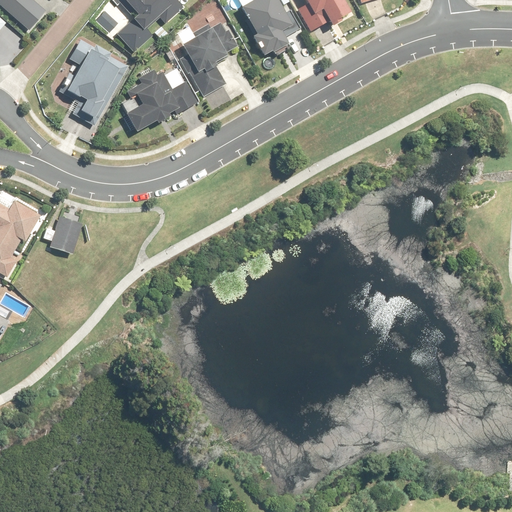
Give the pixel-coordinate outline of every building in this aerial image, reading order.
[(0,0),(0,3),(30,30),(47,11),(34,0),(0,0)] [(125,0),(139,16),(119,33),(135,52),(153,36),(147,29),(159,19),(165,26),(185,8),(177,0),(125,0)] [(238,0),(258,34),(253,37),(265,57),(273,52),(274,54),(290,46),(282,32),(294,25),(279,0),(238,0)] [(303,0),(306,4),(297,10),(311,34),(325,26),(317,14),(323,10),(332,27),(353,14),(344,0),(303,0)] [(189,27),(169,37),(188,74),(191,73),(204,97),(227,85),(216,62),(229,56),(227,53),(239,47),(227,21),(213,28),(211,23),(192,33),(189,27)] [(15,31),(7,31),(7,51),(15,51),(15,31)] [(76,102),(71,112),(95,126),(128,66),(110,56),(112,53),(96,45),(94,48),(80,40),(69,59),(82,66),(66,96),(76,102)] [(132,98),(122,104),(137,132),(158,121),(160,124),(172,118),(170,115),(175,112),(177,114),(198,103),(186,82),(184,83),(177,69),(166,75),(164,72),(157,76),(154,71),(139,79),(142,84),(128,92),(132,98)] [(0,273),(8,277),(17,261),(11,258),(22,239),(25,241),(40,214),(14,200),(10,207),(0,201),(0,273)] [(83,225),(60,217),(50,248),(72,256),(83,225)] [(0,340),(1,338),(10,320),(0,314),(0,287),(3,283),(0,281),(0,340)]
